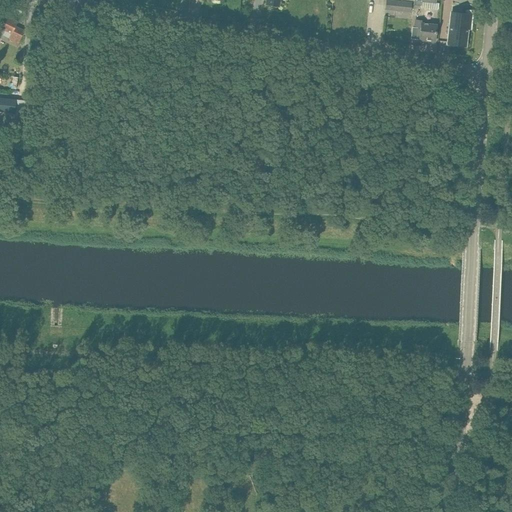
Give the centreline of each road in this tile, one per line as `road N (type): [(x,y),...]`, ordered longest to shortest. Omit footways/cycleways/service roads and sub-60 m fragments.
road 1 (track): [(499,222),(0,194)]
road 2 (unclassified): [(487,77),(43,0)]
road 3 (tertiary): [(450,511),(487,77)]
